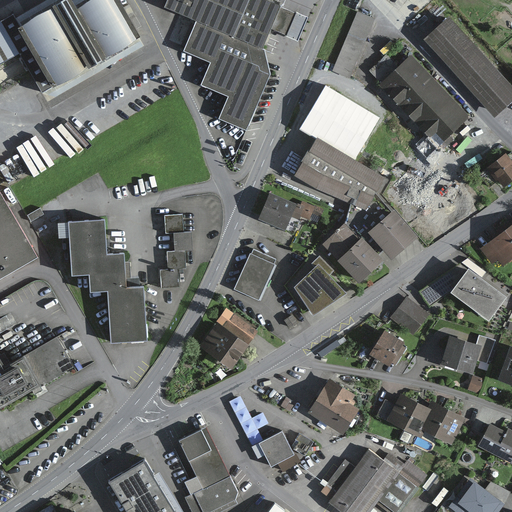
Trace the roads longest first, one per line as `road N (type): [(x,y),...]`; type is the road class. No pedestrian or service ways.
road 1 (unclassified): [(288,350),(511,196)]
road 2 (secondary): [(244,206),(187,327),(129,411)]
road 3 (residential): [(288,350),(302,361),(511,411)]
road 4 (residential): [(139,0),(230,192),(244,206)]
road 5 (secondary): [(332,0),(244,206)]
road 6 (residential): [(511,142),(377,0)]
road 7 (secondary): [(129,411),(7,511)]
road 8 (residential): [(212,393),(250,468),(304,511)]
